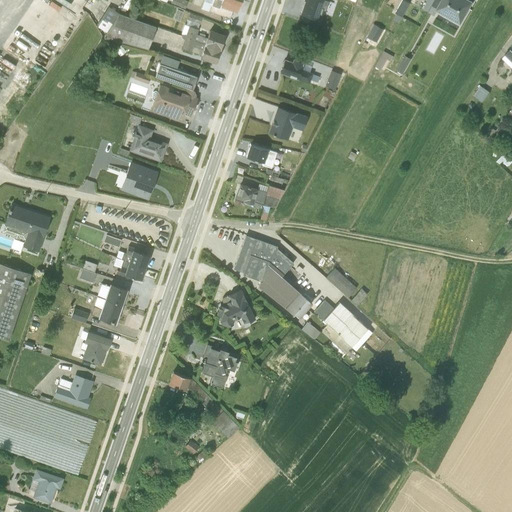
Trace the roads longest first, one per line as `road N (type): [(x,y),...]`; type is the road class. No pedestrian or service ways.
road 1 (primary): [(194,220),(94,511)]
road 2 (track): [(511,261),(280,226)]
road 3 (primary): [(270,0),(194,220)]
road 4 (unclassified): [(194,220),(0,174)]
